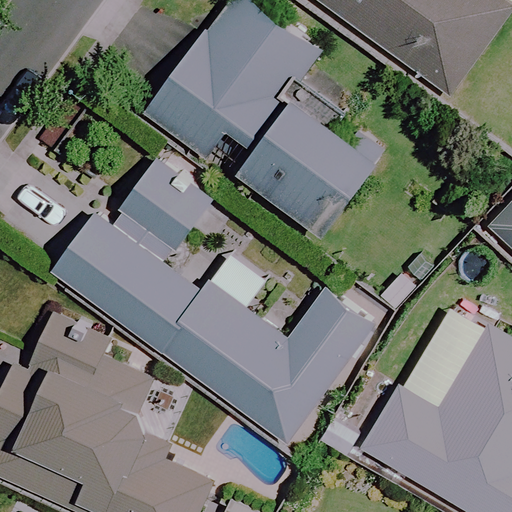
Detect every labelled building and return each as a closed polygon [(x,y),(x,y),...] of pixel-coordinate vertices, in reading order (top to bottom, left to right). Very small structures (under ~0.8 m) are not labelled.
[(322,46),(258,0),(227,0),(145,114),(206,158),(228,128),(255,147),(237,172),(323,235),(378,159),(287,93),(322,46)] [(511,0),(320,0),(449,94),(511,6),(511,0)] [(289,339),(251,311),(274,280),(224,244),(201,275),(195,284),(163,260),(214,191),(150,145),(91,221),(31,177),(0,219),(0,242),(46,276),(51,270),(287,442),(374,323),(326,288),(289,339)] [(511,203),(491,225),(511,245),(511,203)] [(511,511),(511,339),(450,303),(363,448),(471,511),(511,511)] [(0,377),(0,438),(2,439),(0,442),(0,483),(74,511),(196,511),(211,474),(137,446),(164,375),(108,353),(114,337),(51,312),(31,363),(9,354),(0,377)]
